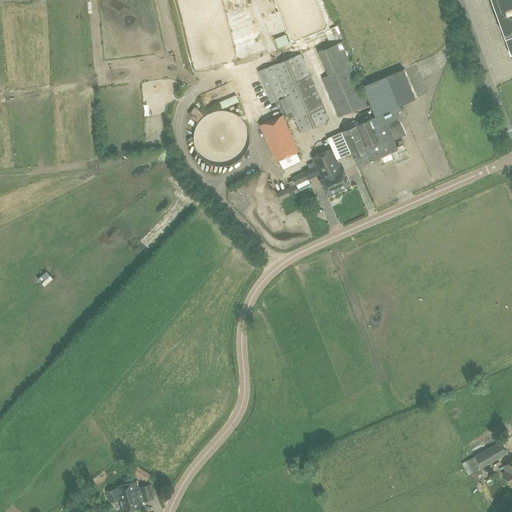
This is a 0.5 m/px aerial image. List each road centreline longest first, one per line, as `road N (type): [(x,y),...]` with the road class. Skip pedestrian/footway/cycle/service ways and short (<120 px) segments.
road 1 (unclassified): [(168,511),(243,404),(242,318),(261,278),(303,250),(511,158)]
road 2 (unknown): [(214,186),(180,139),(184,110),(213,80),(237,77),(253,93),(258,152),(248,164)]
road 3 (unclassified): [(457,0),(511,138)]
